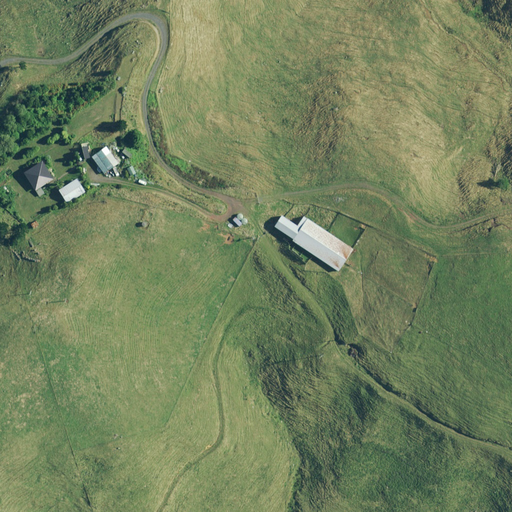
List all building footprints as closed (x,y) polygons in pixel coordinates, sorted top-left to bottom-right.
[(91,156),(88,146),(82,147),(85,158),(91,156)] [(118,162),(106,146),(92,156),(104,173),(118,162)] [(133,154),(125,147),(122,151),(130,157),(133,154)] [(45,192),(41,186),(54,178),(42,160),(24,172),(39,196),(45,192)] [(133,165),(127,168),(130,174),(136,172),(133,165)] [(85,191),(77,178),(59,189),(67,202),(85,191)] [(298,226),(282,215),(274,226),(293,238),(292,240),(338,270),(353,248),(304,216),(298,226)]
